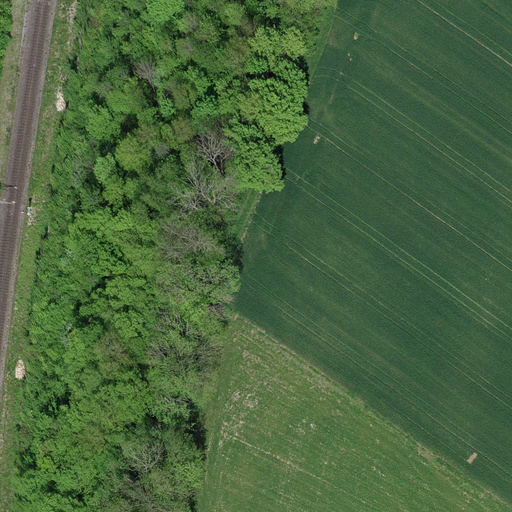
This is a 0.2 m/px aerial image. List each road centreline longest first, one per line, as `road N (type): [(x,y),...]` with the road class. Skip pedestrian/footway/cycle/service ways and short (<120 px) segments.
road 1 (track): [(178,511),(226,284),(339,0)]
road 2 (track): [(149,0),(94,110)]
